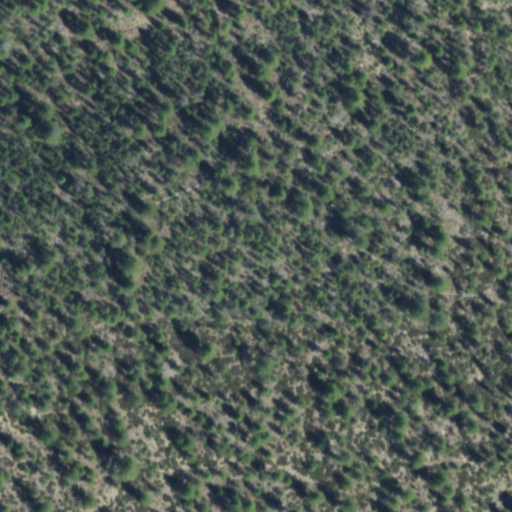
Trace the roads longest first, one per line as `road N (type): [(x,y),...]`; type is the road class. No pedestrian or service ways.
road 1 (track): [(132,511),(196,479),(274,466),(336,487),(361,511)]
road 2 (track): [(100,511),(86,459),(40,403),(0,413)]
road 3 (track): [(511,497),(488,478),(430,478),(375,511)]
